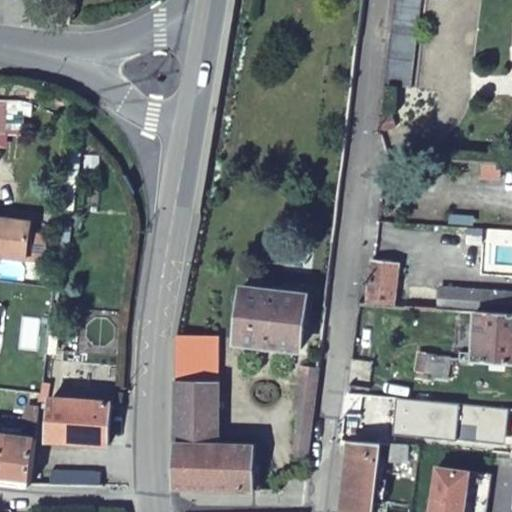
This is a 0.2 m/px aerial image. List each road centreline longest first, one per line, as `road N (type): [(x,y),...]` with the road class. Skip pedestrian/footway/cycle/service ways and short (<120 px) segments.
road 1 (unclassified): [(377,0),(316,499)]
road 2 (secondary): [(152,499),(152,355),(190,137)]
road 3 (secondary): [(25,49),(84,68),(149,124),(190,137)]
road 4 (secondary): [(211,26),(176,24),(92,48),(25,49)]
road 5 (unclassified): [(152,499),(316,499)]
